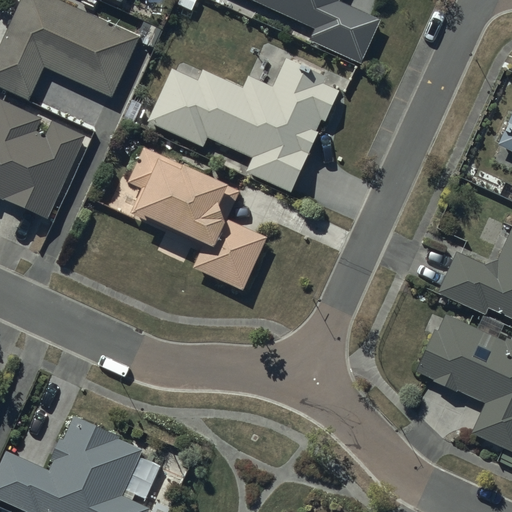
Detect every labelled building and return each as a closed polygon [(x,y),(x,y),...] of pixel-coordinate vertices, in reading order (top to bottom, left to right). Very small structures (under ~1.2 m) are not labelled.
[(44,0),(23,0),(0,52),(0,92),(30,106),(44,74),(112,104),(139,43),(44,0)] [(236,0),(315,35),(309,47),(360,70),(380,26),(338,7),(341,0),(236,0)] [(171,74),(146,129),(202,154),(206,144),(251,164),(244,178),(291,199),(318,139),(315,138),(321,124),(326,127),(339,97),(324,90),(327,83),(285,64),(272,92),(248,82),(243,94),(202,76),(197,86),(171,74)] [(0,204),(45,226),(84,142),(51,127),(45,141),(37,137),(42,124),(0,104),(0,204)] [(511,119),(497,152),(511,158),(511,119)] [(140,195),(128,221),(134,223),(134,224),(202,255),(193,275),(241,296),(265,243),(227,226),(240,197),(142,153),(126,189),(140,195)] [(457,259),(439,299),(484,320),(487,312),(511,323),(511,234),(497,266),(483,271),(457,259)] [(434,336),(415,377),(483,408),(468,440),(511,460),(511,345),(506,343),(504,347),(446,321),(438,337),(434,336)] [(6,456),(0,469),(0,505),(14,511),(149,511),(124,500),(145,455),(74,423),(64,445),(59,443),(50,463),(54,465),(49,476),(6,456)]
